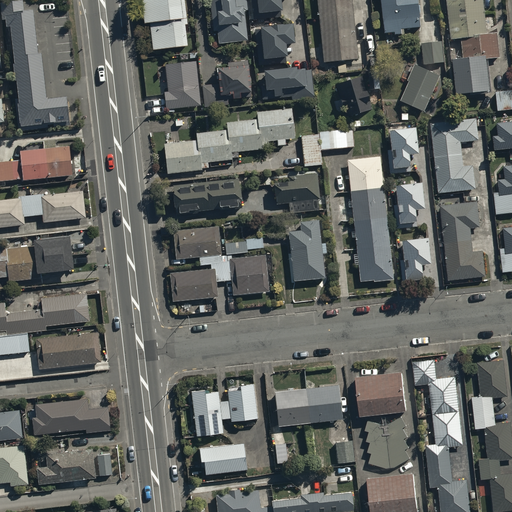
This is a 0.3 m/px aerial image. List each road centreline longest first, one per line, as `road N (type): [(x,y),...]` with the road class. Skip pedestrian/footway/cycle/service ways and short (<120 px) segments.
road 1 (residential): [(141,354),(511,312)]
road 2 (secondary): [(141,354),(101,0)]
road 3 (secondary): [(158,511),(141,354)]
